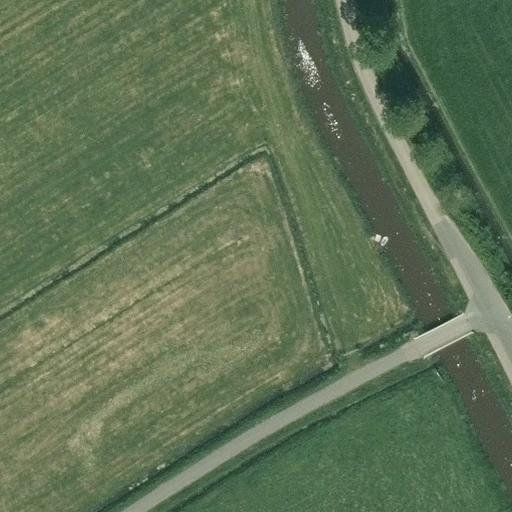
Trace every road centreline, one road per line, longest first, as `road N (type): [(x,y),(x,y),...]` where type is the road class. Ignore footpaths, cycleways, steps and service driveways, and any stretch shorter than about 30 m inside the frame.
road 1 (unclassified): [(140,511),(254,438),(483,314)]
road 2 (unclassified): [(483,314),(374,96),(349,0)]
